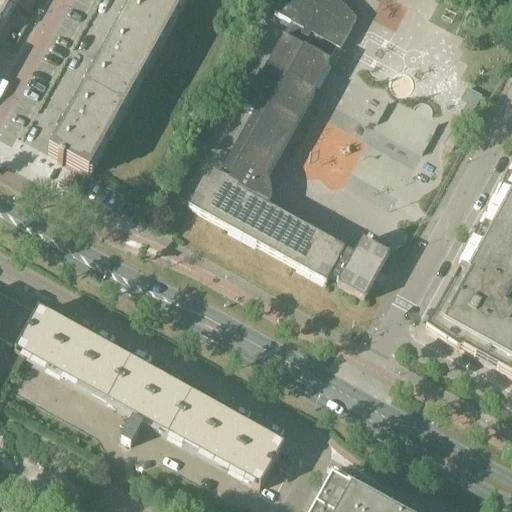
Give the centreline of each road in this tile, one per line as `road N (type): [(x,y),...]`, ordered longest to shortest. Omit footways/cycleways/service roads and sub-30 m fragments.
road 1 (residential): [(289,511),(325,446),(0,266)]
road 2 (tertiary): [(358,395),(0,197)]
road 3 (tertiary): [(0,225),(346,418)]
road 4 (residential): [(511,107),(388,339)]
road 5 (tertiary): [(346,418),(511,511)]
road 6 (tertiary): [(511,479),(358,395)]
road 7 (residential): [(130,241),(0,173)]
road 8 (residential): [(0,123),(69,0)]
road 9 (residential): [(511,406),(388,339)]
